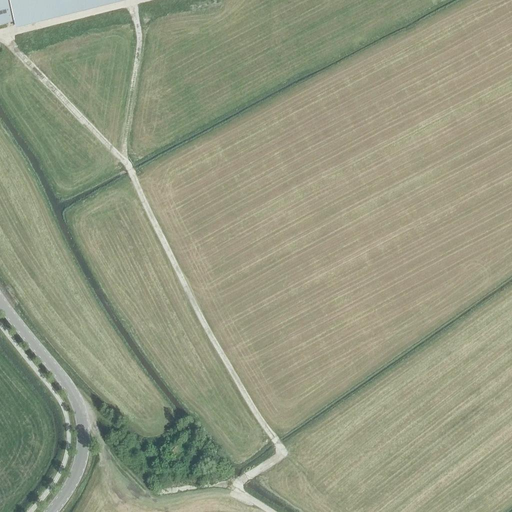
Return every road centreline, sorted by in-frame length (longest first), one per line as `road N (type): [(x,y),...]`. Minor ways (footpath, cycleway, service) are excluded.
road 1 (track): [(22,60),(127,168),(206,330),(280,453),(234,487),(163,491),(117,428),(104,418),(81,419)]
road 2 (secondary): [(50,511),(78,466),(81,419),(59,375),(0,299)]
